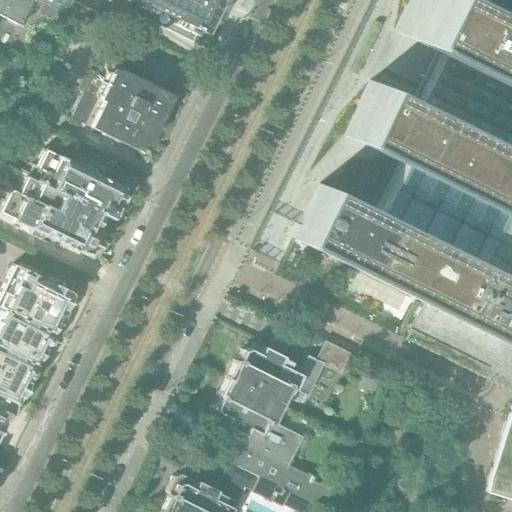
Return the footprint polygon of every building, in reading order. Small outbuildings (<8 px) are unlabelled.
[(0,0),(0,18),(15,25),(27,0),(0,0)] [(102,0),(192,44),(198,32),(197,32),(212,2),(212,3),(213,0),(102,0)] [(318,185),(291,240),(421,304),(403,340),(511,395),(511,0),(473,0),(472,4),(463,0),(409,0),(393,33),(432,52),(408,101),(369,82),(342,137),(394,162),(370,211),(318,185)] [(155,114),(164,94),(161,92),(161,91),(160,89),(160,88),(159,87),(158,86),(158,85),(156,84),(155,83),(154,83),(153,82),(152,82),(150,82),(149,82),(148,82),(147,83),(146,84),(144,85),(114,69),(114,68),(114,67),(114,66),(113,65),(113,64),(112,63),(111,62),(110,62),(110,61),(108,61),(105,61),(103,63),(101,66),(102,69),(103,72),(102,75),(95,72),(71,121),(99,133),(136,152),(147,128),(149,127),(150,126),(151,126),(152,124),(153,123),(153,122),(154,121),(154,120),(154,119),(155,118),(155,117),(155,115),(155,114)] [(24,177),(103,215),(109,203),(113,204),(119,192),(115,190),(116,188),(115,186),(93,175),(91,170),(80,164),(76,165),(74,164),(73,165),(40,149),(32,164),(31,164),(24,177)] [(103,215),(24,177),(17,173),(13,174),(7,185),(9,189),(6,190),(1,200),(0,199),(0,215),(11,221),(13,225),(17,227),(21,226),(22,226),(24,227),(24,228),(25,232),(25,234),(35,239),(36,237),(40,236),(41,236),(42,235),(56,242),(55,244),(63,248),(64,247),(67,248),(84,256),(85,255),(86,254),(87,253),(88,252),(90,251),(90,250),(91,249),(92,248),(93,246),(93,245),(94,244),(94,242),(95,241),(95,239),(95,238),(95,236),(95,235),(104,216),(103,215)] [(0,309),(46,331),(49,325),(54,323),(60,311),(57,309),(65,292),(64,291),(62,289),(60,282),(51,278),(45,280),(34,275),(36,272),(18,264),(16,267),(11,265),(0,286),(0,309)] [(0,353),(28,367),(32,358),(33,358),(34,358),(35,358),(36,358),(36,357),(37,357),(49,333),(46,331),(0,309),(0,353)] [(337,374),(347,354),(321,341),(311,361),(323,366),(337,374)] [(231,360),(222,378),(274,402),(286,408),(295,390),(291,388),(297,375),(294,373),(297,368),(278,358),(279,357),(259,347),(258,348),(251,345),(248,351),(243,348),(238,350),(236,355),(234,360),(233,360),(232,360),(231,360)] [(0,353),(0,398),(10,403),(13,396),(18,395),(23,386),(21,381),(22,379),(25,376),(28,371),(28,367),(0,353)] [(239,435),(225,462),(255,477),(284,491),(320,509),(325,498),(328,491),(282,468),(298,437),(266,421),(267,420),(266,420),(274,402),(222,378),(214,395),(214,396),(215,397),(214,397),(215,397),(210,407),(212,412),(216,414),(213,420),(221,424),(220,426),(239,435)] [(10,403),(0,398),(0,422),(6,420),(11,410),(10,403)] [(511,409),(485,494),(511,502),(511,409)] [(156,511),(230,511),(231,509),(233,503),(242,488),(248,491),(247,492),(259,498),(276,507),(284,491),(255,477),(225,462),(221,470),(211,490),(203,486),(205,483),(194,477),(192,482),(177,475),(171,477),(164,492),(165,495),(162,500),(159,506),(156,511)]
